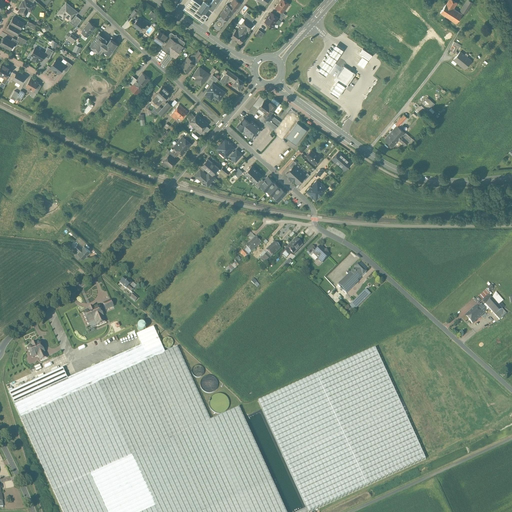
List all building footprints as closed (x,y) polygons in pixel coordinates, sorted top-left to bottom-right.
[(26,0),(24,0),(23,2),(20,7),(21,8),(18,12),(25,16),(28,10),(31,12),(35,5),(33,4),(26,0)] [(202,4),(196,0),(188,0),(182,9),(203,23),(208,16),(204,13),(198,9),(202,4)] [(212,0),(209,5),(207,8),(212,11),(220,0),(212,0)] [(240,3),(235,0),(233,0),(229,6),(234,10),(235,11),(240,3)] [(283,0),(280,0),(275,8),(278,10),(282,13),(283,13),(289,4),(283,0)] [(457,3),(452,0),(448,0),(446,4),(450,7),(444,16),(456,24),(462,14),(453,9),(457,3)] [(472,3),(467,0),(466,0),(460,12),(465,15),(472,3)] [(202,4),(198,9),(204,13),(207,8),(209,5),(204,1),(202,4)] [(77,12),(66,3),(57,14),(62,17),(64,14),(71,19),(71,20),(75,15),(77,12)] [(446,4),(439,13),(444,16),(450,7),(446,4)] [(227,5),(220,15),(227,20),(234,10),(229,6),(227,5)] [(156,20),(159,17),(152,10),(149,14),(156,20)] [(284,17),(276,12),(274,15),(278,18),(278,19),(281,21),(284,17)] [(274,15),(271,13),(265,21),(267,23),(266,23),(267,25),(269,26),(270,26),(270,25),(272,26),(278,19),(278,18),(274,15)] [(81,20),(75,15),(71,20),(71,19),(70,20),(77,26),(81,20)] [(24,23),(13,17),(10,23),(20,29),(24,23)] [(142,21),(138,18),(133,24),(140,30),(141,30),(144,32),(149,26),(143,21),(142,21)] [(253,24),(245,18),(241,24),(242,25),(247,29),(248,30),(253,24)] [(96,27),(89,21),(81,31),(88,37),(96,27)] [(20,29),(10,23),(6,29),(17,35),(20,29)] [(242,25),(238,31),(236,30),(231,37),(240,43),(245,36),(244,36),(245,33),(247,29),(242,25)] [(264,33),(259,29),(255,34),(261,38),(264,33)] [(162,33),(159,31),(154,38),(162,44),(165,40),(167,42),(170,39),(167,37),(168,36),(163,32),(162,33)] [(176,34),(175,34),(172,32),(170,32),(168,36),(167,37),(170,39),(171,37),(178,42),(183,46),(185,43),(185,42),(176,36),(176,34)] [(77,38),(71,34),(67,39),(73,43),(77,38)] [(98,34),(90,46),(91,47),(90,48),(98,54),(100,54),(103,50),(108,53),(110,53),(117,44),(110,39),(107,45),(104,43),(106,40),(98,34)] [(27,40),(19,36),(17,40),(19,41),(25,44),(27,40)] [(11,41),(4,37),(4,39),(2,39),(1,42),(1,43),(1,44),(10,50),(13,45),(14,43),(11,41)] [(167,42),(162,48),(167,52),(170,54),(178,42),(171,37),(170,39),(167,42)] [(178,42),(170,54),(173,56),(175,58),(184,47),(183,46),(178,42)] [(461,45),(454,42),(450,50),(452,52),(455,47),(459,49),(461,45)] [(75,44),(73,50),(79,53),(81,47),(75,44)] [(337,75),(343,67),(335,62),(343,50),(334,44),(317,71),(326,76),(330,70),(337,75)] [(53,51),(48,47),(45,53),(44,56),(49,58),(53,51)] [(35,48),(31,55),(34,56),(32,59),(37,62),(38,59),(41,60),(44,56),(45,53),(35,48)] [(372,55),(363,49),(360,53),(362,55),(369,59),(372,55)] [(202,53),(198,50),(195,55),(197,57),(196,59),(200,61),(203,56),(201,54),(202,53)] [(167,52),(164,57),(169,61),(173,56),(170,54),(167,52)] [(460,52),(453,60),(458,63),(460,60),(462,62),(463,60),(464,60),(466,57),(468,56),(466,54),(464,56),(460,52)] [(194,61),(188,56),(181,66),(184,68),(183,70),(187,73),(194,64),(192,63),(194,61)] [(368,61),(362,57),(357,64),(363,68),(368,61)] [(466,57),(464,60),(463,60),(462,62),(460,60),(458,63),(465,69),(471,61),(466,57)] [(57,59),(50,67),(58,73),(62,68),(65,65),(65,64),(57,59)] [(67,61),(65,64),(65,65),(62,68),(65,71),(71,64),(67,61)] [(10,68),(2,64),(0,66),(0,75),(0,76),(1,75),(4,77),(5,78),(7,75),(10,68)] [(337,75),(334,80),(337,81),(345,87),(355,74),(343,66),(343,67),(337,75)] [(209,74),(200,67),(194,75),(199,79),(197,82),(201,85),(209,74)] [(238,77),(227,70),(224,75),(229,78),(234,82),(238,77)] [(25,76),(17,71),(16,74),(13,79),(21,84),(25,76)] [(142,73),(134,83),(130,88),(137,94),(149,79),(142,73)] [(5,78),(4,77),(1,82),(5,84),(8,80),(10,76),(7,75),(5,78)] [(218,79),(212,75),(207,82),(210,84),(213,80),(215,82),(218,79)] [(224,75),(219,81),(224,85),(229,78),(224,75)] [(234,82),(232,85),(239,89),(244,82),(238,77),(234,82)] [(31,78),(26,86),(33,90),(37,83),(38,82),(31,78)] [(345,87),(337,81),(330,92),(338,97),(345,87)] [(41,85),(37,83),(33,90),(32,91),(37,93),(41,85)] [(225,93),(212,83),(207,91),(207,92),(205,95),(211,100),(214,96),(217,98),(218,97),(220,99),(225,93)] [(170,93),(162,86),(155,94),(157,95),(152,100),(158,105),(170,93)] [(270,101),(261,94),(253,105),(258,108),(259,107),(263,110),(258,116),(268,123),(270,121),(273,117),(269,114),(276,106),(270,101)] [(427,98),(421,104),(425,108),(428,110),(434,104),(427,98)] [(188,112),(179,104),(170,115),(176,120),(178,118),(181,120),(188,112)] [(258,108),(253,105),(249,111),(274,130),(277,126),(270,121),(268,123),(258,116),(263,110),(259,107),(258,108)] [(423,110),(419,106),(418,105),(415,109),(420,114),(423,110)] [(167,110),(164,107),(158,113),(162,116),(167,110)] [(407,117),(403,114),(398,121),(401,124),(407,117)] [(202,119),(197,115),(195,116),(191,121),(190,122),(192,124),(192,125),(195,128),(202,119)] [(281,122),(273,116),(273,117),(270,121),(277,126),(281,122)] [(244,118),(237,126),(236,127),(239,129),(240,128),(243,131),(244,129),(249,123),(250,123),(244,118)] [(202,119),(195,128),(197,130),(199,130),(201,131),(202,130),(206,125),(207,124),(202,119)] [(307,130),(297,122),(286,136),(296,144),(307,130)] [(249,123),(244,129),(249,133),(253,129),(253,128),(252,126),(251,127),(249,126),(251,124),(249,123)] [(397,125),(384,140),(392,147),(398,140),(405,145),(408,141),(402,136),(405,132),(397,125)] [(167,130),(158,139),(162,142),(170,133),(167,130)] [(193,138),(187,133),(184,137),(189,142),(193,138)] [(184,137),(183,137),(182,139),(180,139),(178,142),(187,149),(191,143),(189,142),(184,137)] [(223,139),(216,147),(226,156),(233,148),(223,139)] [(187,149),(178,142),(176,144),(176,146),(174,147),(174,148),(180,152),(182,154),(187,149)] [(180,152),(174,148),(171,152),(176,156),(177,157),(180,152)] [(317,155),(311,150),(306,156),(312,161),(311,161),(314,164),(321,157),(317,154),(317,155)] [(346,159),(343,156),(338,152),(332,159),(333,159),(344,170),(347,167),(348,167),(348,166),(351,163),(350,161),(348,159),(346,159)] [(239,159),(232,153),(229,158),(236,164),(239,159)] [(173,158),(169,155),(163,161),(171,167),(176,161),(173,158)] [(218,168),(208,159),(201,166),(205,169),(209,172),(212,175),(216,171),(218,168)] [(291,168),(286,174),(289,177),(291,179),(300,170),(294,165),(291,168)] [(261,175),(251,166),(244,174),(254,183),(261,175)] [(229,172),(223,167),(220,170),(221,171),(227,175),(229,172)] [(243,172),(238,168),(233,173),(238,178),(243,172)] [(206,175),(200,170),(195,175),(196,176),(196,177),(197,178),(199,178),(202,181),(204,179),(209,184),(210,183),(215,177),(212,175),(209,172),(206,175)] [(300,170),(291,179),(294,182),(294,181),(297,184),(303,178),(305,175),(300,170)] [(273,182),(268,177),(264,181),(260,185),(266,191),(267,191),(273,196),(273,195),(279,201),(286,193),(280,187),(280,188),(275,183),(273,181),(273,182)] [(209,184),(204,179),(202,181),(201,184),(212,188),(212,187),(213,186),(210,183),(209,184)] [(261,179),(255,186),(258,188),(260,185),(264,181),(261,179)] [(320,184),(317,180),(316,181),(314,183),(315,183),(309,189),(309,188),(307,190),(307,191),(310,195),(310,196),(312,198),(313,198),(316,194),(319,197),(323,193),(322,192),(326,188),(323,186),(323,185),(322,183),(320,184)] [(256,237),(246,246),(251,252),(261,242),(256,237)] [(296,239),(287,248),(291,252),(293,254),(302,245),(296,239)] [(281,248),(274,242),(266,250),(268,252),(272,256),(281,248)] [(78,243),(74,248),(78,252),(83,247),(78,243)] [(295,255),(305,245),(304,244),(294,254),(295,255)] [(78,252),(75,256),(80,260),(82,258),(84,259),(90,251),(84,246),(83,247),(78,252)] [(315,249),(312,246),(307,251),(310,254),(312,252),(314,253),(316,251),(315,249)] [(314,253),(314,254),(318,258),(318,259),(322,263),(329,255),(327,253),(325,250),(324,251),(320,247),(314,253)] [(230,273),(238,264),(234,260),(226,270),(230,273)] [(366,272),(358,264),(354,267),(355,268),(350,273),(358,280),(366,272)] [(358,280),(350,273),(348,271),(346,273),(348,275),(338,285),(346,293),(358,281),(358,280)] [(131,283),(125,278),(123,280),(122,280),(119,283),(126,289),(131,292),(133,289),(129,285),(131,283)] [(362,293),(365,295),(364,295),(367,298),(371,293),(366,289),(362,293)] [(490,293),(487,289),(478,297),(481,300),(482,302),(483,302),(485,305),(492,299),(489,296),(491,294),(490,293)] [(503,301),(495,293),(492,298),(498,305),(500,303),(503,301)] [(492,298),(492,299),(485,305),(489,308),(495,315),(502,309),(501,309),(498,305),(492,298)] [(110,301),(103,304),(106,310),(113,307),(110,301)] [(479,304),(465,316),(472,324),(486,311),(485,311),(482,307),(479,304)] [(103,316),(98,306),(93,309),(93,308),(88,310),(88,311),(83,313),(88,323),(95,320),(97,326),(105,322),(103,317),(103,316)] [(502,309),(495,315),(499,320),(506,314),(502,309)] [(153,327),(136,335),(141,345),(158,338),(153,327)] [(172,346),(173,344),(174,342),(173,340),(172,339),(171,337),(169,336),(167,336),(165,337),(163,338),(162,340),(161,341),(162,343),(162,345),(163,347),(165,348),(167,348),(169,348),(171,347),(172,346)] [(141,345),(92,368),(99,382),(165,353),(158,338),(141,345)] [(40,342),(36,344),(36,343),(31,345),(31,346),(27,348),(32,358),(38,355),(39,357),(45,355),(44,353),(40,342)] [(165,353),(99,382),(157,511),(201,511),(272,480),(239,407),(210,420),(177,347),(165,353)] [(317,374),(367,486),(426,460),(376,348),(317,374)] [(202,373),(203,371),(203,369),(202,367),(201,366),(199,365),(197,364),(195,364),(193,365),(192,367),(191,369),(191,371),(191,372),(192,374),(194,375),(196,376),(197,376),(199,375),(201,374),(202,373)] [(92,368),(55,384),(50,374),(17,389),(22,399),(14,403),(63,511),(157,511),(99,382),(92,368)] [(317,374),(259,401),(309,511),(367,486),(317,374)] [(217,384),(216,381),(215,379),(213,377),(211,376),(208,376),(206,376),(203,378),(202,380),(201,382),(201,385),(201,387),(203,390),(205,391),(208,392),(210,392),(213,391),(215,389),(216,387),(217,384)] [(228,404),(228,400),(226,397),(224,394),(221,393),(218,392),(214,392),(211,394),(209,396),(207,399),(207,402),(207,406),(209,409),(211,411),(215,413),(218,413),(222,412),(225,410),(227,407),(228,404)] [(201,511),(286,511),(272,480),(201,511)]
